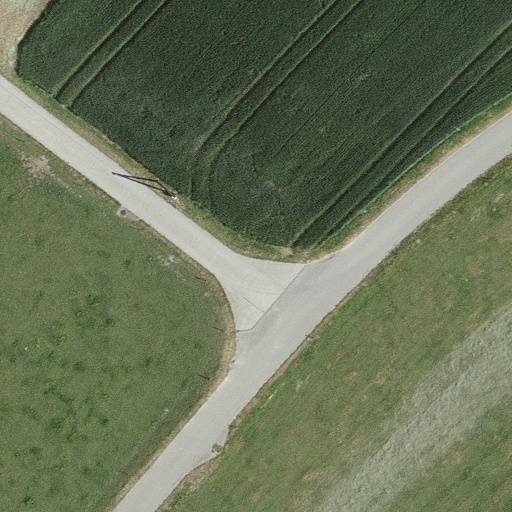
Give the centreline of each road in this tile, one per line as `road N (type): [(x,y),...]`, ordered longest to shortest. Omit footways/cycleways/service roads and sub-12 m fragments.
road 1 (unclassified): [(0,92),(290,312)]
road 2 (unclassified): [(511,133),(290,312)]
road 3 (unclassified): [(290,312),(128,511)]
